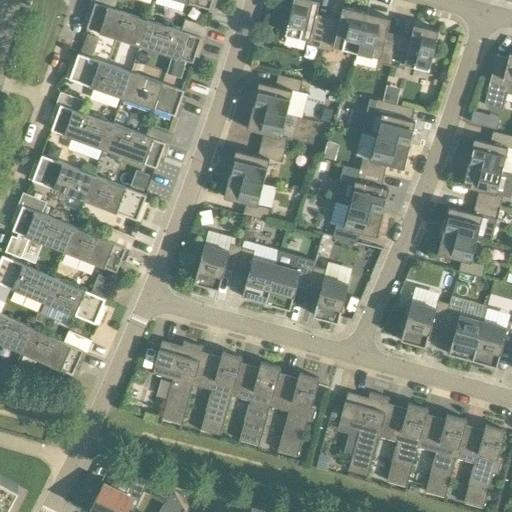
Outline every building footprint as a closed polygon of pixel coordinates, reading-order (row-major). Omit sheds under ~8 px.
[(91,0),(90,2),(114,10),(114,9),(117,0),(91,0)] [(178,0),(210,10),(210,8),(214,9),(216,0),(178,0)] [(306,45),(320,48),(326,23),(314,20),(319,1),(315,0),(293,0),(285,34),(308,40),(306,45)] [(86,28),(139,46),(148,20),(114,9),(114,10),(90,2),(86,15),(92,17),(90,22),(88,22),(86,28)] [(338,26),(326,23),(320,48),(333,52),(334,47),(356,52),(366,13),(342,7),(338,26)] [(390,19),(366,13),(356,52),(379,58),(377,63),(391,66),(397,41),(385,38),(390,19)] [(181,32),(205,39),(209,27),(185,19),(181,31),(181,32)] [(181,32),(181,31),(148,20),(139,46),(172,57),(166,74),(181,79),(187,62),(192,64),(195,56),(193,56),(195,51),(200,52),(205,39),(181,32)] [(397,41),(391,66),(404,69),(405,64),(428,70),(438,31),(413,25),(409,44),(397,41)] [(81,52),(93,56),(99,38),(87,34),(81,52)] [(511,53),(509,52),(508,58),(497,55),(484,105),(502,110),(506,93),(511,94),(511,53)] [(69,79),(122,98),(131,72),(78,54),(76,61),(77,61),(76,66),(70,64),(66,77),(69,78),(69,79)] [(184,91),(131,72),(122,98),(175,116),(175,114),(179,116),(183,103),(178,102),(180,97),(181,97),(184,91)] [(252,97),(250,105),(286,114),(292,90),(299,92),(302,81),(277,74),(274,86),(258,82),(254,97),(252,97)] [(398,99),(400,86),(387,84),(385,97),(398,99)] [(60,92),(56,104),(80,113),(80,112),(84,101),(60,92)] [(415,121),(411,120),(414,109),(377,100),(374,111),(381,113),(375,136),(411,145),(413,137),(411,137),(415,121)] [(51,130),(103,149),(113,124),(80,112),(80,113),(56,104),(51,117),(57,119),(55,124),(53,124),(51,130)] [(280,137),(286,114),(250,105),(248,113),(250,113),(246,129),(263,133),(260,144),(285,150),(287,139),(280,137)] [(331,124),(333,110),(324,108),(321,122),(331,124)] [(471,123),(484,126),(487,115),(474,111),(471,123)] [(146,136),(113,124),(103,149),(156,169),(159,162),(157,161),(159,156),(164,158),(169,145),(145,136),(146,136)] [(145,136),(169,145),(173,133),(150,125),(146,136),(145,136)] [(511,148),(511,136),(492,131),(490,143),(474,138),(470,154),(468,154),(466,162),(502,171),(507,147),(511,148)] [(362,158),(359,169),(384,175),(386,164),(403,168),(407,152),(409,153),(411,145),(375,136),(369,159),(362,158)] [(47,155),(59,159),(62,148),(51,144),(47,155)] [(282,162),(285,150),(260,144),(257,156),(235,150),(231,166),(229,165),(227,173),(263,182),(269,159),(282,162)] [(94,175),(43,156),(42,155),(39,162),(41,163),(39,168),(33,165),(29,178),(32,179),(32,180),(84,200),(94,175)] [(511,190),(511,173),(502,171),(466,162),(464,169),(466,170),(462,186),(478,190),(476,201),(500,207),(503,196),(510,198),(511,190)] [(339,182),(353,185),(348,204),(384,213),(386,205),(384,204),(388,189),(381,187),(384,175),(359,169),(343,166),(339,182)] [(144,191),(150,175),(137,171),(131,187),(144,191)] [(257,205),(263,182),(227,173),(225,181),(227,181),(223,197),(245,203),(242,214),(267,220),(270,209),(257,205)] [(146,195),(94,175),(84,200),(137,221),(137,219),(141,221),(145,208),(140,206),(142,201),(144,202),(146,195)] [(23,193),(18,205),(41,214),(42,213),(44,206),(46,202),(23,193)] [(482,215),(485,216),(497,219),(500,207),(476,201),(473,213),(448,206),(444,222),(442,222),(440,230),(476,239),(482,215)] [(382,220),(384,213),(348,204),(343,227),(335,225),(333,237),(358,243),(360,232),(376,236),(380,220),(382,220)] [(12,231),(18,233),(15,240),(11,238),(6,250),(20,257),(28,237),(64,252),(74,227),(46,215),(42,213),(41,214),(18,205),(13,218),(19,220),(17,225),(15,224),(12,231)] [(199,212),(200,213),(201,225),(213,224),(211,210),(200,212),(199,212)] [(107,240),(74,227),(64,252),(116,273),(119,266),(117,265),(119,260),(124,262),(130,249),(106,240),(107,240)] [(106,240),(130,249),(134,238),(111,228),(107,240),(106,240)] [(470,262),(476,239),(440,230),(438,237),(440,238),(436,254),(460,260),(457,271),(482,277),(485,266),(470,262)] [(235,271),(242,247),(230,243),(228,251),(204,244),(193,284),(209,288),(210,286),(218,289),(224,268),(235,271)] [(242,247),(235,271),(247,274),(241,297),(257,301),(258,300),(265,302),(276,262),(275,264),(252,257),(254,250),(242,247)] [(280,251),(277,263),(276,262),(265,302),(273,304),(272,306),(289,310),(295,288),(307,291),(313,267),(315,260),(280,251)] [(54,277),(2,255),(0,260),(0,262),(1,263),(0,265),(0,283),(43,302),(54,277)] [(326,270),(313,267),(307,291),(318,294),(313,315),(321,317),(320,319),(337,324),(348,284),(324,277),(326,270)] [(92,289),(106,295),(113,277),(99,272),(92,289)] [(105,299),(54,277),(43,302),(94,324),(95,322),(99,324),(104,312),(99,310),(101,305),(102,306),(105,299)] [(442,328),(449,304),(437,301),(435,308),(411,301),(400,341),(416,345),(416,344),(425,346),(430,325),(442,328)] [(464,357),(472,359),(483,320),(482,319),(482,321),(459,315),(461,308),(449,304),(442,328),(454,332),(447,354),(464,359),(464,357)] [(0,343),(21,352),(32,328),(0,313),(0,343)] [(502,345),(511,347),(511,321),(508,321),(506,328),(483,322),(484,320),(483,320),(472,359),(480,361),(479,363),(496,368),(502,345)] [(64,342),(32,328),(21,352),(72,375),(77,364),(81,365),(86,353),(64,343),(64,342)] [(64,343),(86,353),(92,341),(69,331),(64,342),(64,343)] [(182,424),(193,385),(192,385),(201,352),(201,353),(203,347),(184,341),(181,351),(174,349),(175,345),(162,342),(153,374),(173,380),(162,419),(182,424)] [(214,356),(201,353),(201,352),(192,385),(193,385),(212,390),(200,430),(220,435),(231,396),(230,395),(239,363),(240,363),(242,357),(222,352),(219,362),(213,360),(214,356)] [(0,376),(9,380),(14,367),(1,361),(0,363),(0,376)] [(259,446),(270,406),(269,406),(278,374),(279,374),(280,368),(261,363),(258,372),(251,370),(252,367),(240,363),(239,363),(230,395),(231,396),(250,401),(239,440),(259,446)] [(291,377),(279,374),(278,374),(269,406),(270,406),(290,412),(278,451),(297,457),(307,421),(312,422),(316,408),(311,407),(319,379),(299,373),(296,383),(290,381),(291,377)] [(64,393),(70,396),(74,387),(68,384),(64,393)] [(368,476),(379,437),(378,436),(387,404),(388,404),(389,398),(370,393),(367,402),(360,401),(361,397),(348,393),(339,425),(359,431),(348,471),(368,476)] [(400,408),(388,404),(387,404),(378,436),(379,437),(397,442),(386,481),(406,487),(417,447),(416,447),(425,415),(426,415),(428,409),(408,403),(405,413),(399,411),(400,408)] [(333,405),(329,420),(337,422),(341,407),(333,405)] [(155,424),(155,423),(157,416),(145,412),(142,420),(155,424)] [(438,418),(426,415),(425,415),(416,447),(417,447),(436,453),(425,492),(445,498),(456,458),(455,458),(464,425),(465,426),(466,420),(447,414),(444,424),(437,422),(438,418)] [(477,429),(465,426),(464,425),(455,458),(456,458),(474,463),(464,503),(483,508),(493,472),(498,474),(502,460),(497,458),(505,430),(485,425),(483,435),(476,433),(477,429)] [(110,486),(101,482),(85,511),(126,511),(128,508),(133,511),(149,479),(118,470),(110,486)] [(0,511),(17,511),(29,492),(0,476),(0,511)] [(417,496),(419,489),(410,486),(408,493),(417,496)]
